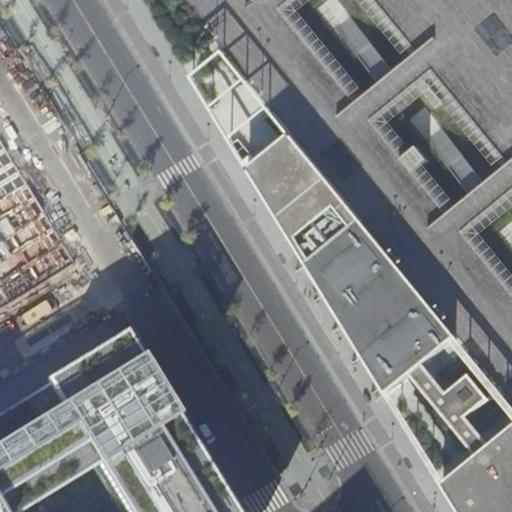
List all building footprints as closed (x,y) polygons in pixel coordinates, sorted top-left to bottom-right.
[(224,104),(231,113),(251,99),(244,90),(224,104)] [(292,134),(248,168),(264,195),(311,271),(359,349),(387,395),(408,378),(424,365),(457,340),(361,222),(363,220),(292,134)] [(415,145),(399,157),(410,171),(426,158),(415,145)] [(222,511),(213,496),(174,433),(118,341),(0,413),(0,511),(9,511),(11,511),(14,511),(92,465),(120,511),(222,511)] [(424,365),(408,378),(414,386),(459,442),(473,459),(489,446),(476,430),(466,418),(447,393),(430,373),(424,365)] [(469,375),(447,393),(466,418),(488,400),(469,375)] [(473,459),(442,485),(446,492),(458,511),(511,511),(511,428),(489,446),(473,459)]
